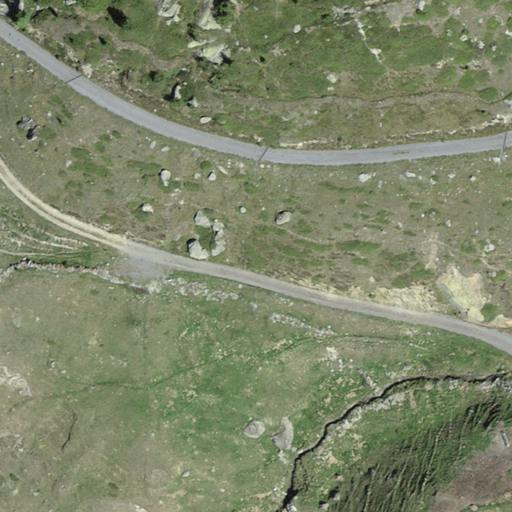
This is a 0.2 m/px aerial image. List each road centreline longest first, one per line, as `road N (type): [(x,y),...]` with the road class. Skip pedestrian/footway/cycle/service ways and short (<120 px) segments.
road 1 (track): [(0,24),(103,100),(220,145),(318,161),(511,141)]
road 2 (track): [(120,246),(497,339),(511,350)]
road 3 (track): [(0,167),(33,207),(120,246)]
